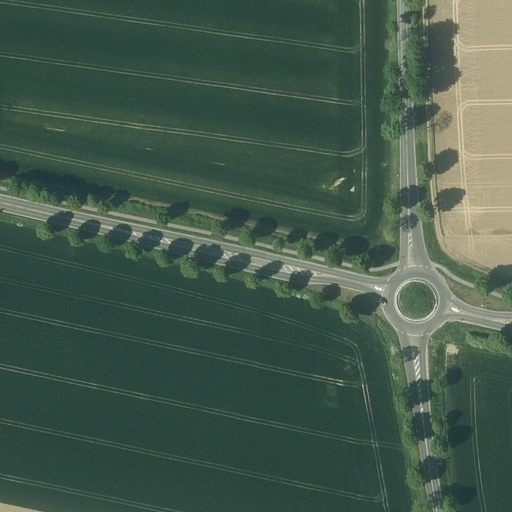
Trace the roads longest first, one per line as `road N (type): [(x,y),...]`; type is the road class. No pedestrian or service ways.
road 1 (secondary): [(390,290),(0,202)]
road 2 (track): [(511,284),(469,268),(445,236),(426,0)]
road 3 (tertiary): [(402,0),(416,272)]
road 4 (tertiary): [(437,511),(416,329)]
road 5 (track): [(397,357),(417,511)]
